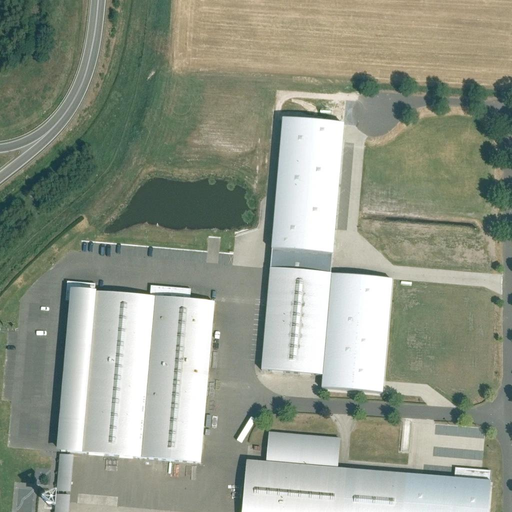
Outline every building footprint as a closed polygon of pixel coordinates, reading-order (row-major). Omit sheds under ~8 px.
[(284,125),(270,270),(332,276),(346,131),(284,125)] [(270,270),(261,372),(323,378),(332,276),(270,270)] [(393,281),(332,276),(323,378),(322,391),(383,396),(393,281)] [(206,302),(61,290),(48,451),(193,463),(206,302)] [(264,463),(244,461),(239,511),(488,511),(491,482),(341,470),(343,440),(266,433),(264,463)] [(70,492),(74,455),(60,454),(57,490),(70,492)] [(56,494),(55,511),(68,511),(69,495),(56,494)]
